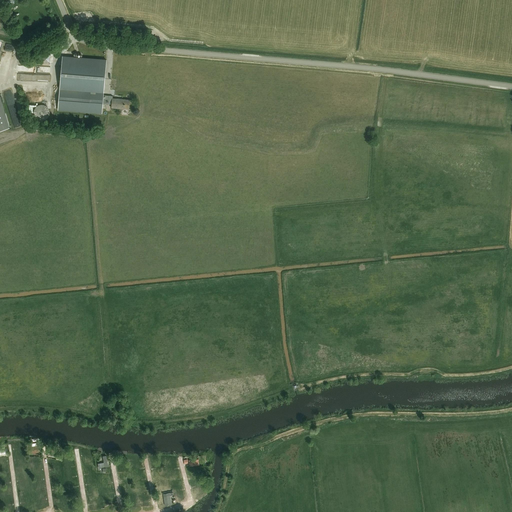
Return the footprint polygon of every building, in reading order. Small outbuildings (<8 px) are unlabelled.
[(40,53),(40,61),(52,62),(52,53),(40,53)] [(103,92),(106,60),(62,56),(60,76),(59,88),(103,92)] [(103,92),(59,88),(57,112),(101,116),(102,102),(103,95),(103,92)] [(0,130),(10,127),(0,95),(0,130)] [(112,96),(103,95),(102,102),(111,103),(111,107),(128,109),(129,99),(112,98),(112,96)] [(39,105),(38,106),(37,107),(36,108),(35,109),(34,110),(34,111),(34,113),(34,114),(34,115),(35,117),(36,118),(37,119),(38,120),(39,120),(40,121),(42,121),(43,121),(45,120),(46,120),(47,119),(48,118),(49,117),(49,115),(50,114),(50,113),(50,111),(49,110),(49,109),(48,108),(47,107),(46,106),(44,105),(43,105),(42,105),(40,105),(39,105)] [(35,453),(39,452),(39,446),(29,447),(30,453),(33,453),(33,454),(35,454),(35,453)] [(62,458),(74,461),(74,458),(68,456),(68,453),(64,452),(62,458)] [(98,467),(108,466),(106,454),(102,455),(103,461),(97,462),(98,467)] [(178,457),(168,459),(170,471),(180,469),(180,468),(176,468),(176,466),(179,465),(178,457)] [(113,467),(114,471),(129,469),(127,458),(115,460),(115,464),(122,463),(123,466),(113,467)] [(161,478),(154,479),(154,487),(162,486),(161,478)] [(192,492),(194,491),(194,495),(203,495),(203,487),(191,488),(192,492)] [(169,493),(169,492),(166,492),(166,493),(163,494),(165,505),(172,504),(170,496),(173,495),(173,492),(169,493)] [(100,505),(100,497),(90,497),(90,506),(100,505)]
